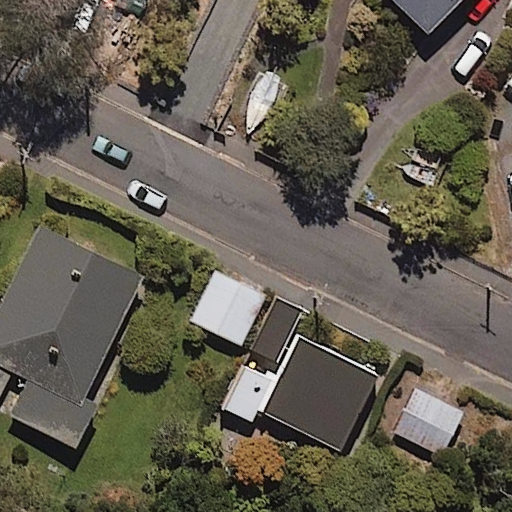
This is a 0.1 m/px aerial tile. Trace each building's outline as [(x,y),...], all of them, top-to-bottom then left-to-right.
[(400,0),(423,21),(442,0),(400,0)] [(137,260),(35,214),(0,289),(0,403),(71,436),(92,392),(79,386),(137,260)] [(261,289),(214,265),(190,315),(237,338),(261,289)] [(369,362),(294,328),(273,373),(239,358),(219,402),(248,415),(254,403),(334,439),(369,362)] [(458,404),(411,382),(391,424),(439,446),(458,404)]
